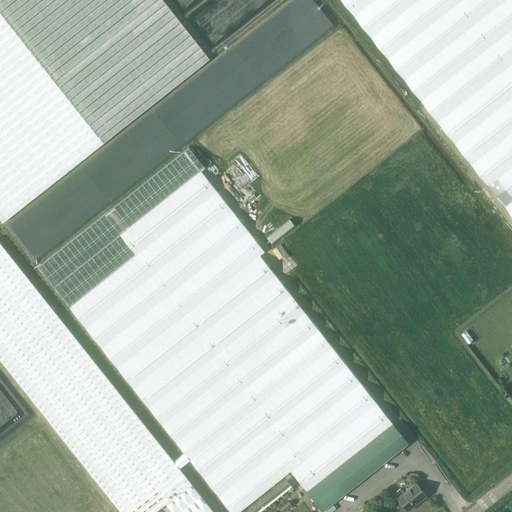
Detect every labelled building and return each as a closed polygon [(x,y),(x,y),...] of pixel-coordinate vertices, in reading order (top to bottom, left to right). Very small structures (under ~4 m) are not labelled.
[(0,0),(0,220),(2,223),(209,59),(162,0),(0,0)] [(277,0),(179,0),(189,14),(193,12),(213,42),(277,0)] [(511,0),(342,0),(489,186),(511,216),(511,0)] [(264,252),(232,211),(200,172),(205,168),(188,147),(36,268),(84,328),(148,409),(230,511),(239,511),(290,471),(306,491),(322,511),(408,444),(259,255),(264,252)] [(272,243),(292,224),(289,221),(285,225),(283,222),(267,237),(272,243)] [(155,511),(165,504),(171,511),(213,511),(0,242),(0,360),(120,511),(155,511)] [(466,331),(462,334),(469,344),(473,340),(466,331)] [(0,426),(15,416),(16,418),(25,411),(0,377),(0,426)] [(258,511),(292,486),(286,479),(245,511),(258,511)] [(408,511),(427,496),(417,484),(398,499),(408,511)] [(281,511),(282,511),(292,505),(289,501),(279,509),(281,511)]
